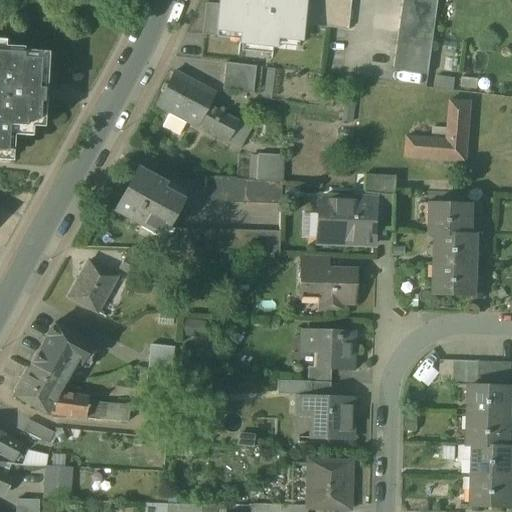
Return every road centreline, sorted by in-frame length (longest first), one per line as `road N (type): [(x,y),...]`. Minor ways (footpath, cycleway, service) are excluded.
road 1 (residential): [(0,312),(165,0)]
road 2 (residential): [(384,511),(398,360),(420,335),(451,324),(511,326)]
